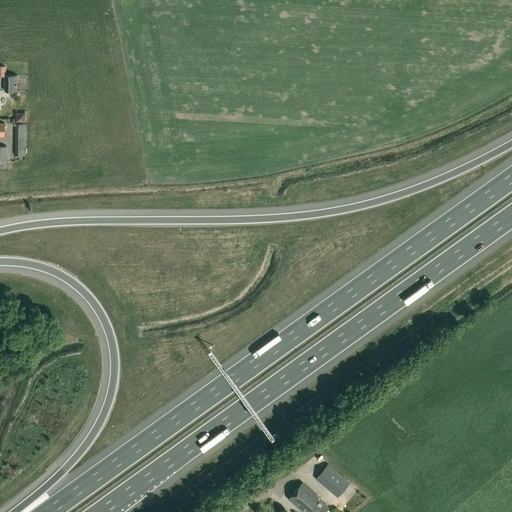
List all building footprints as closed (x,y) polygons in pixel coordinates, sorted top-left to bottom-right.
[(18,74),(6,74),(6,91),(17,91),(18,74)] [(15,155),(26,155),(26,123),(16,123),(15,155)] [(466,203),(488,187),(484,182),(462,198),(466,203)] [(467,252),(454,261),(458,267),(471,257),(467,252)] [(321,452),(313,461),(318,465),(326,455),(321,452)] [(338,496),(350,482),(328,464),(316,478),(338,496)] [(307,511),(324,511),(329,507),(319,498),(320,497),(302,482),(288,498),(304,511),(306,511),(307,511)]
